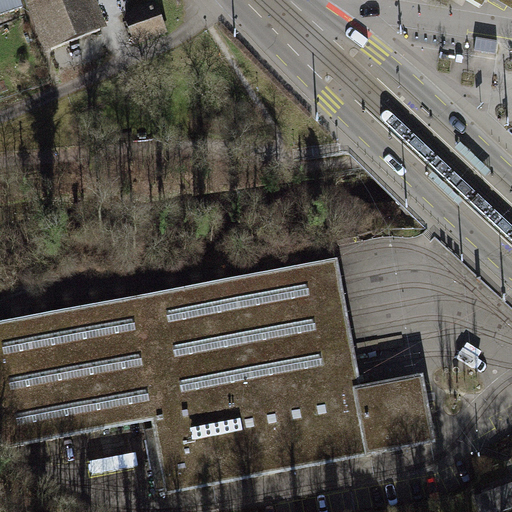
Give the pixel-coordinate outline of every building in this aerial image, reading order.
[(0,0),(0,16),(23,8),(20,0),(0,0)] [(22,0),(47,59),(111,33),(97,0),(22,0)] [(511,0),(463,0),(478,8),(482,0),(489,0),(511,13),(511,0)] [(154,6),(125,16),(135,42),(163,32),(154,6)] [(498,42),(477,38),(474,52),(496,55),(498,42)] [(357,381),(359,381),(356,367),(353,350),(349,332),(346,315),(343,297),(339,279),(336,263),(0,326),(0,449),(6,448),(6,449),(154,421),(154,420),(357,381)] [(359,393),(357,381),(154,420),(154,421),(168,495),(371,457),(359,393)] [(359,393),(371,457),(433,444),(421,381),(359,393)] [(511,481),(474,496),(479,511),(499,511),(511,507),(511,481)]
